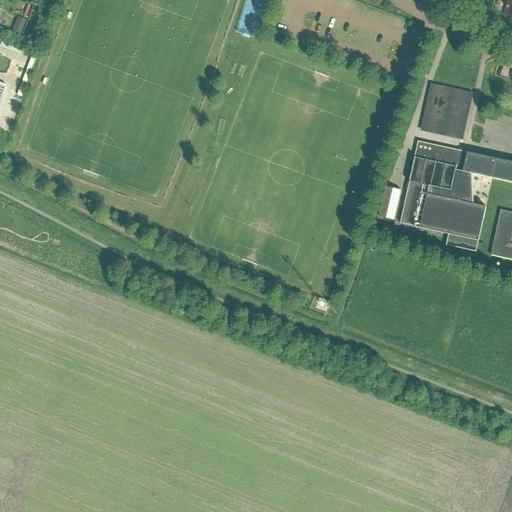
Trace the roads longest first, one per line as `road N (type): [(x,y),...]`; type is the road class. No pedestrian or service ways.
road 1 (track): [(0,183),(192,278),(511,404)]
road 2 (residential): [(511,56),(399,0)]
